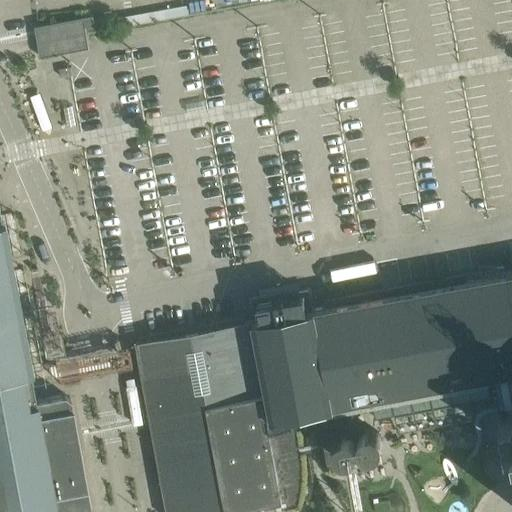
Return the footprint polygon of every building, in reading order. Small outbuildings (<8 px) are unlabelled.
[(95,24),(93,15),(35,25),(41,56),(89,47),(85,25),(95,24)] [(0,511),(90,511),(69,397),(63,393),(34,398),(34,397),(24,399),(21,382),(32,380),(30,372),(29,365),(28,365),(0,217),(0,511)] [(511,268),(445,282),(136,340),(149,405),(166,502),(168,511),(212,511),(283,499),(267,417),(291,412),(309,409),(443,383),(471,379),(511,371),(511,268)] [(358,438),(358,440),(358,442),(358,443),(358,444),(359,445),(360,448),(364,451),(368,452),(372,452),(376,450),(379,447),(381,443),(382,439),(381,435),(378,431),(375,429),(371,428),(367,428),(365,429),(364,429),(363,430),(362,430),(361,431),(360,433),(359,433),(359,435),(358,435),(358,436),(358,438)] [(334,441),(333,445),(334,449),(336,453),(340,455),(343,457),(347,456),(348,456),(350,455),(351,455),(352,454),(353,453),(354,452),(355,450),(356,449),(356,447),(357,446),(357,445),(356,441),(354,437),(351,435),(347,433),(343,433),(339,435),(336,437),(334,441)]
